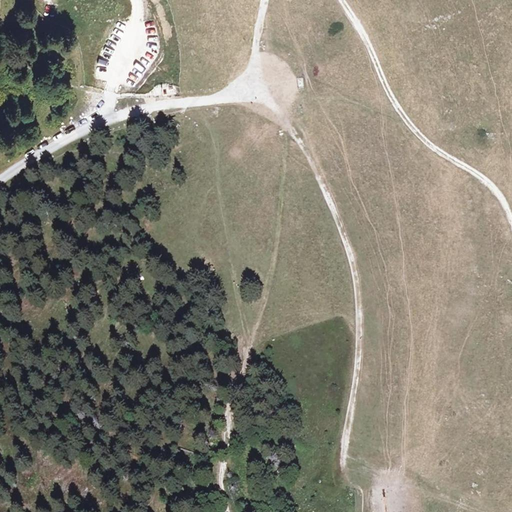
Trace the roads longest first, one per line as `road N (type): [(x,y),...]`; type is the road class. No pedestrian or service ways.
road 1 (track): [(341,0),(404,118),(487,183),(511,223)]
road 2 (unclassified): [(0,179),(70,133),(143,108)]
